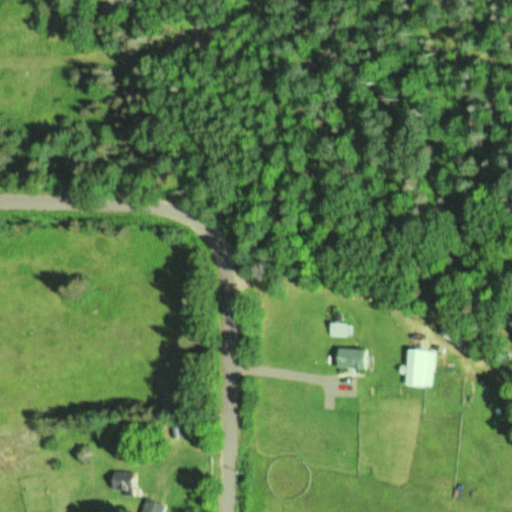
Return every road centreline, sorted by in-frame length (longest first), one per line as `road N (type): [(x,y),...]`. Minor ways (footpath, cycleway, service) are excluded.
road 1 (residential): [(229,511),(238,334),(228,255),(204,221),(0,204)]
road 2 (residential): [(0,33),(150,50),(264,0)]
